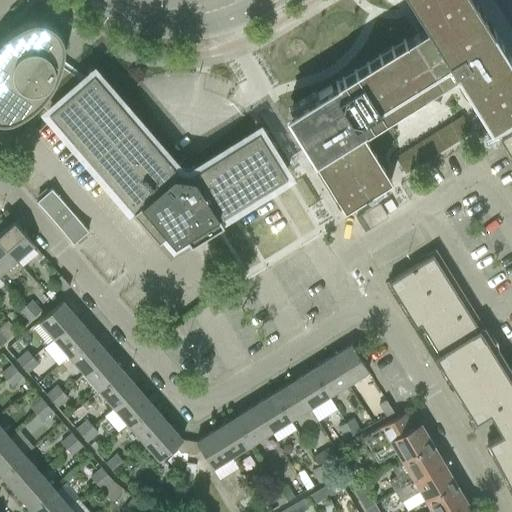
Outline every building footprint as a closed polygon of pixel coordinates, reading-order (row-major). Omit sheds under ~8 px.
[(409,0),(422,20),(426,26),(413,34),(404,40),(404,39),(392,47),(422,94),(455,74),(488,127),(494,124),(497,130),(511,120),(511,60),(501,43),(492,29),(473,0),(409,0)] [(38,103),(48,110),(82,81),(60,65),(61,60),(62,55),(63,49),(62,42),(59,35),(54,29),(48,25),(41,22),(34,22),(26,24),(19,27),(13,31),(7,36),(1,41),(0,41),(0,122),(2,122),(4,122),(7,122),(9,121),(11,121),(13,120),(20,117),(26,113),(32,108),(38,103)] [(314,90),(287,106),(290,111),(298,124),(292,128),(343,210),(372,193),(391,181),(360,132),(422,94),(392,47),(335,83),(330,86),(316,94),(314,90)] [(82,81),(48,110),(47,111),(157,239),(164,233),(168,238),(178,239),(184,236),(189,243),(201,236),(222,223),(218,217),(285,175),(258,132),(264,129),(262,127),(200,166),(201,166),(189,173),(177,172),(169,161),(88,68),(87,69),(91,73),(82,81)] [(511,120),(497,130),(496,130),(511,155),(511,120)] [(36,201),(72,243),(87,231),(51,188),(36,201)] [(377,204),(355,218),(364,232),(386,218),(377,204)] [(13,221),(0,232),(0,242),(15,260),(33,245),(13,221)] [(0,242),(0,273),(15,260),(0,242)] [(511,383),(431,254),(387,282),(415,326),(419,324),(437,354),(433,356),(474,422),(488,414),(500,435),(486,442),(511,491),(511,383)] [(69,286),(60,275),(53,281),(63,292),(69,286)] [(31,300),(24,305),(34,317),(40,311),(31,300)] [(38,321),(53,338),(76,318),(61,301),(38,321)] [(24,305),(18,311),(27,322),(34,317),(24,305)] [(53,338),(68,356),(91,335),(76,318),(53,338)] [(68,356),(83,373),(106,353),(91,335),(68,356)] [(350,345),(331,357),(347,384),(367,371),(350,345)] [(15,361),(20,367),(31,357),(26,351),(15,361)] [(83,373),(98,390),(121,370),(106,353),(83,373)] [(31,357),(20,367),(28,374),(38,365),(31,357)] [(331,357),(311,369),(327,395),(347,384),(331,357)] [(11,364),(0,373),(0,374),(5,380),(17,371),(11,364)] [(311,369),(292,381),(308,407),(327,395),(311,369)] [(98,390),(113,408),(136,387),(121,370),(98,390)] [(17,371),(5,380),(11,387),(22,377),(17,371)] [(292,381),(273,393),(289,419),(308,407),(292,381)] [(45,395),(50,401),(61,392),(56,386),(45,395)] [(113,408),(128,425),(151,405),(136,387),(113,408)] [(61,392),(50,401),(57,409),(68,399),(61,392)] [(273,393),(253,405),(269,431),(289,419),(273,393)] [(327,395),(308,407),(315,419),(335,407),(327,395)] [(29,410),(34,415),(46,405),(41,400),(29,410)] [(385,400),(377,404),(385,417),(392,412),(385,400)] [(46,405),(34,415),(41,423),(53,413),(46,405)] [(128,425),(142,442),(166,422),(151,405),(128,425)] [(253,405),(234,417),(250,443),(269,431),(253,405)] [(380,427),(362,437),(370,451),(372,450),(378,462),(395,452),(401,463),(431,445),(419,423),(413,426),(405,413),(396,418),(380,427)] [(234,417),(215,429),(231,455),(250,443),(234,417)] [(352,418),(344,422),(353,436),(360,433),(352,418)] [(294,428),(289,419),(269,431),(275,440),(294,428)] [(75,430),(80,436),(91,426),(86,420),(75,430)] [(166,422),(142,442),(158,460),(166,453),(173,446),(179,453),(186,454),(188,440),(181,439),(166,422)] [(353,436),(344,422),(338,425),(346,440),(353,436)] [(91,426),(80,436),(87,444),(98,434),(91,426)] [(0,445),(9,438),(0,427),(0,445)] [(188,440),(186,454),(194,455),(200,450),(205,458),(211,467),(231,455),(215,429),(195,441),(188,440)] [(59,444),(64,450),(76,440),(70,434),(59,444)] [(0,445),(0,474),(0,475),(24,455),(9,438),(0,445)] [(76,440),(64,450),(71,458),(82,447),(76,440)] [(386,480),(394,492),(443,464),(431,445),(401,463),(390,469),(394,476),(386,480)] [(0,475),(15,492),(38,472),(24,455),(0,475)] [(105,464),(110,470),(121,461),(116,455),(105,464)] [(231,455),(211,467),(217,478),(237,466),(231,455)] [(325,460),(317,465),(325,477),(332,473),(325,460)] [(418,492),(424,501),(454,484),(443,464),(394,492),(399,502),(418,492)] [(325,477),(317,465),(310,469),(317,481),(325,477)] [(89,479),(94,485),(106,474),(100,469),(89,479)] [(15,492),(30,510),(53,489),(38,472),(15,492)] [(106,474),(94,485),(101,492),(112,482),(106,474)] [(338,479),(322,487),(327,496),(343,488),(338,479)] [(285,500),(292,496),(285,483),(278,488),(285,500)] [(363,484),(352,490),(364,510),(374,504),(363,484)] [(451,511),(466,504),(454,484),(424,501),(429,511),(427,511),(451,511)] [(322,487),(310,495),(315,504),(327,496),(322,487)] [(278,488),(271,492),(278,504),(285,500),(278,488)] [(30,510),(32,511),(62,511),(68,507),(53,489),(30,510)] [(62,511),(89,511),(78,499),(68,507),(62,511)] [(123,510),(125,511),(131,511),(138,504),(132,499),(123,510)] [(302,499),(289,506),(292,511),(300,511),(307,508),(302,499)]
